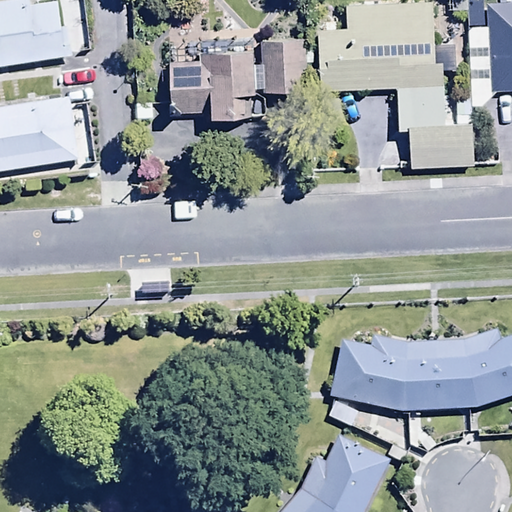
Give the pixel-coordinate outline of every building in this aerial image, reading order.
[(0,69),(71,60),(67,28),(63,29),(59,2),(32,5),(31,0),(15,0),(0,2),(0,69)] [(469,108),(469,95),(455,96),(455,104),(445,104),(445,64),(434,64),(433,4),(345,6),(345,28),(319,29),(320,91),(395,90),(396,131),(408,131),(408,170),(471,168),(469,108)] [(469,95),(469,108),(482,108),(495,93),(511,93),(511,5),(486,6),(487,10),(467,11),(469,95)] [(203,63),(170,63),(170,115),(210,115),(210,118),(254,118),(254,93),(306,93),(306,65),(313,65),(313,50),(304,50),(304,39),(261,39),(261,63),(254,63),(254,50),(203,50),(203,63)] [(68,99),(0,110),(0,175),(79,163),(68,99)] [(331,397),(404,413),(478,409),(511,397),(511,338),(477,352),(400,356),(345,341),(331,397)] [(366,511),(392,459),(340,435),(316,486),(292,511),(366,511)]
